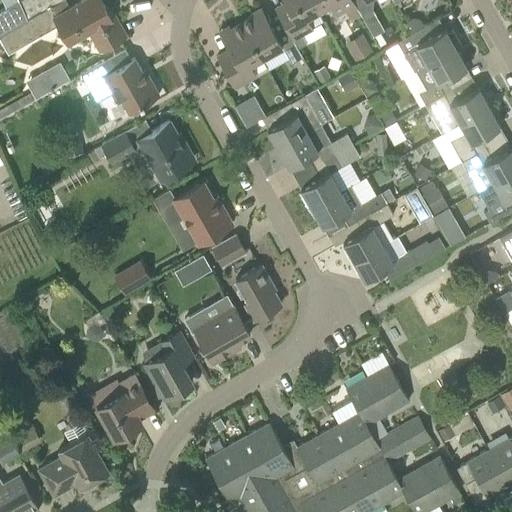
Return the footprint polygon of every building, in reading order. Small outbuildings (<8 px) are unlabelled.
[(19,0),(25,10),(29,18),(40,12),(45,9),(39,0),(19,0)] [(101,0),(82,0),(54,16),(67,40),(88,29),(100,49),(126,35),(114,13),(110,15),(101,0)] [(317,9),(312,0),(284,0),(290,9),(279,15),(292,38),(312,27),(306,16),(317,9)] [(312,0),(317,9),(329,3),(335,14),(345,9),(351,20),(361,14),(353,0),(312,0)] [(372,9),(362,15),(373,35),(384,29),(372,9)] [(0,34),(29,18),(25,10),(5,21),(3,18),(0,19),(0,34)] [(263,10),(242,22),(261,55),(282,44),(263,10)] [(0,37),(8,52),(50,28),(40,12),(29,18),(0,34),(0,37)] [(261,55),(242,22),(221,34),(229,48),(217,55),(235,86),(256,74),(249,62),(261,55)] [(403,76),(415,69),(456,47),(461,45),(453,29),(447,32),(445,28),(425,39),(419,28),(385,47),(401,76),(403,75),(403,76)] [(345,41),(356,60),(373,50),(363,32),(345,41)] [(426,102),(453,87),(464,81),(458,71),(467,66),(456,47),(415,69),(425,87),(419,90),(426,102)] [(83,71),(90,83),(88,84),(97,100),(112,91),(116,99),(121,96),(129,111),(159,94),(148,74),(145,76),(134,57),(110,70),(104,59),(83,71)] [(30,82),(35,91),(38,96),(67,80),(59,65),(30,82)] [(324,65),(313,70),(320,83),(331,77),(324,65)] [(346,92),(359,85),(350,70),(338,77),(346,92)] [(453,87),(426,102),(425,103),(441,132),(459,123),(489,106),(478,86),(459,97),(453,87)] [(267,128),(278,147),(321,123),(304,93),(281,107),(287,117),(267,128)] [(256,121),(244,100),(235,105),(246,126),(256,121)] [(464,132),(450,139),(462,160),(486,146),(480,136),(500,125),(489,106),(459,123),(464,132)] [(112,161),(129,152),(147,185),(160,177),(161,178),(192,161),(169,120),(138,138),(132,142),(125,130),(102,143),(112,161)] [(347,132),(331,141),(321,123),(278,147),(289,167),(308,156),(314,166),(353,144),(347,132)] [(78,132),(60,137),(66,157),(83,152),(78,132)] [(360,179),(350,161),(360,155),(353,144),(314,166),(320,176),(300,187),(311,206),(360,179)] [(469,173),(478,190),(511,170),(511,146),(511,145),(492,156),(486,146),(462,160),(469,173)] [(511,170),(478,190),(488,209),(484,211),(490,222),(511,209),(511,170)] [(342,214),(347,225),(357,219),(387,202),(382,194),(381,191),(376,194),(366,176),(360,179),(311,206),(322,225),(342,214)] [(418,218),(446,206),(435,179),(407,190),(418,218)] [(183,249),(197,240),(199,242),(232,223),(223,207),(220,209),(203,181),(175,196),(169,186),(153,196),(183,249)] [(395,197),(390,189),(382,194),(387,202),(395,197)] [(383,243),(372,225),(393,213),(387,202),(357,219),(347,225),(353,235),(343,240),(354,260),(383,243)] [(450,244),(464,236),(456,222),(443,230),(450,244)] [(511,259),(511,228),(499,236),(505,247),(511,259)] [(223,264),(246,251),(236,233),(213,246),(223,264)] [(390,278),(434,253),(427,239),(406,250),(398,235),(383,243),(354,260),(365,279),(384,268),(390,278)] [(114,274),(125,294),(152,278),(141,258),(114,274)] [(248,301),(245,303),(254,319),(282,303),(274,289),(275,288),(262,264),(236,278),(248,301)] [(195,331),(212,361),(239,346),(237,341),(250,334),(227,293),(184,318),(192,333),(195,331)] [(91,330),(105,321),(99,310),(85,319),(91,330)] [(159,396),(162,394),(164,397),(192,381),(182,364),(194,357),(180,331),(143,351),(147,361),(145,363),(155,381),(152,383),(159,396)] [(295,442),(284,448),(269,421),(205,457),(230,502),(240,496),(248,511),(365,511),(404,491),(415,511),(422,511),(460,491),(440,455),(398,478),(389,462),(431,439),(417,414),(375,438),(367,423),(409,399),(389,363),(346,387),(359,411),(297,446),(295,442)] [(118,377),(89,394),(114,438),(142,422),(139,417),(154,408),(135,374),(120,382),(118,377)] [(511,385),(501,391),(510,408),(511,406),(511,385)] [(493,413),(505,405),(499,395),(487,403),(493,413)] [(226,425),(221,417),(213,421),(218,430),(226,425)] [(61,455),(38,468),(53,495),(77,482),(79,487),(109,470),(88,433),(58,449),(61,455)] [(511,435),(488,448),(508,484),(511,481),(511,435)] [(20,455),(12,441),(0,447),(0,461),(2,465),(20,455)] [(508,484),(488,448),(457,466),(465,482),(476,476),(487,496),(500,488),(502,490),(501,488),(508,484)] [(3,482),(0,477),(0,511),(34,511),(39,509),(19,474),(3,482)]
